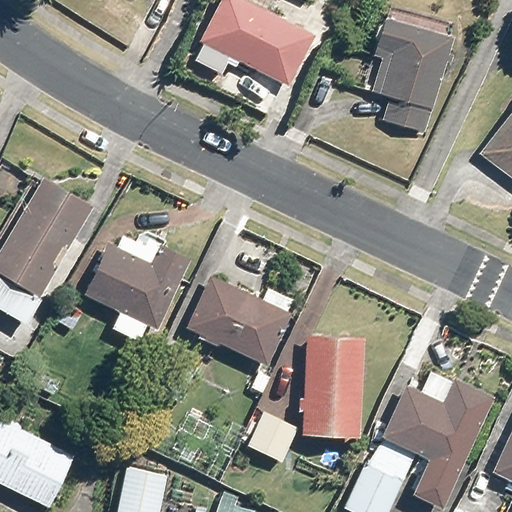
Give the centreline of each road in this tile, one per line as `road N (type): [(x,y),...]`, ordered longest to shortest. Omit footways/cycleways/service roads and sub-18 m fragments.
road 1 (residential): [(511,292),(86,86),(0,28)]
road 2 (unknown): [(136,110),(187,0)]
